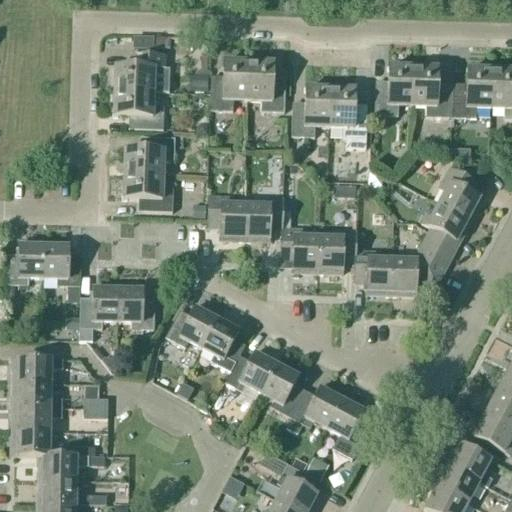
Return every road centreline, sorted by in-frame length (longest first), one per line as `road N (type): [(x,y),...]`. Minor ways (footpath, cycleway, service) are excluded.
road 1 (residential): [(84,215),(86,24),(511,37)]
road 2 (residential): [(428,399),(326,353),(84,215)]
road 3 (residential): [(189,511),(210,474),(187,419),(146,395),(107,386),(81,352),(0,351)]
road 4 (unclassified): [(428,399),(511,247)]
road 5 (unclassified): [(371,511),(428,399)]
